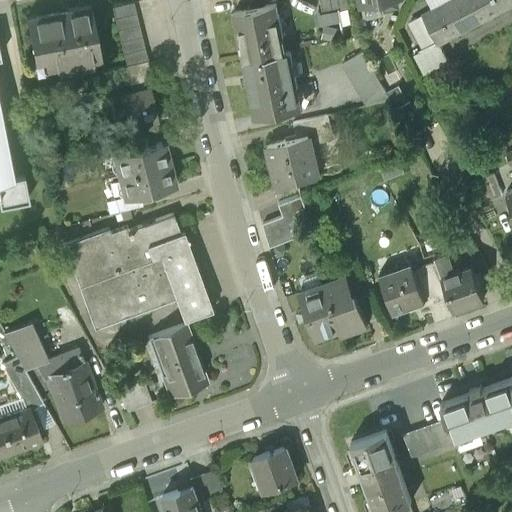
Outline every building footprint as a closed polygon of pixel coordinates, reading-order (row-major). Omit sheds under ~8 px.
[(347,0),(320,0),(323,10),(349,5),(347,0)] [(511,0),(446,0),(413,18),(427,47),(428,47),(440,41),(469,25),(470,27),(477,24),(476,21),(511,1),(511,0)] [(133,1),(111,6),(126,64),(147,59),(147,58),(133,1)] [(277,2),(234,10),(243,58),(286,49),(277,2)] [(90,3),(26,16),(34,56),(43,54),(45,65),(100,55),(90,3)] [(440,41),(428,47),(427,47),(415,53),(425,72),(450,58),(440,41)] [(286,49),(243,58),(255,115),(302,106),(290,48),(286,49)] [(363,49),(343,61),(367,102),(390,96),(363,49)] [(5,53),(0,54),(0,56),(0,55),(0,96),(7,96),(9,93),(10,89),(11,84),(5,53)] [(0,202),(28,197),(23,172),(13,174),(7,146),(1,115),(0,109),(0,55),(0,56),(0,54),(0,202)] [(147,59),(126,64),(132,90),(149,86),(149,87),(153,86),(147,59)] [(132,90),(107,96),(114,126),(156,116),(149,87),(149,86),(132,90)] [(329,111),(293,120),(297,135),(309,132),(332,126),(329,111)] [(17,112),(1,115),(7,146),(23,143),(17,112)] [(297,135),(268,142),(277,182),(278,183),(297,178),(318,173),(309,132),(297,135)] [(125,138),(101,144),(104,156),(114,154),(114,152),(116,152),(128,149),(125,138)] [(128,149),(116,152),(114,152),(114,154),(119,174),(168,162),(163,140),(161,140),(161,141),(128,149)] [(168,162),(119,174),(125,194),(125,196),(127,195),(139,192),(171,184),(172,184),(174,184),(168,162)] [(494,172),(483,176),(491,198),(502,193),(494,172)] [(297,178),(278,183),(277,182),(274,183),(279,203),(301,195),(301,194),(297,178)] [(139,192),(127,195),(125,196),(125,194),(114,197),(118,209),(142,203),(139,192)] [(301,195),(279,203),(283,215),(263,223),(270,246),(294,236),(292,228),(303,224),(298,209),(305,206),(301,195)] [(172,212),(128,228),(127,224),(110,230),(109,226),(64,242),(93,323),(125,311),(126,313),(175,296),(183,318),(211,307),(183,230),(179,231),(172,212)] [(488,266),(473,239),(459,244),(466,264),(472,262),(475,270),(488,266)] [(466,264),(455,268),(448,248),(435,253),(437,259),(442,273),(449,292),(454,307),(484,296),(475,270),(472,262),(466,264)] [(437,259),(426,264),(438,296),(449,292),(442,273),(437,259)] [(370,292),(353,260),(342,264),(345,274),(347,274),(354,292),(356,292),(358,297),(370,292)] [(411,265),(382,275),(381,271),(379,272),(393,311),(409,306),(411,310),(413,309),(411,305),(425,300),(415,272),(411,261),(409,261),(411,265)] [(438,296),(426,264),(422,265),(424,269),(415,272),(425,300),(438,296)] [(345,274),(324,282),(325,285),(340,327),(339,328),(341,332),(367,323),(358,297),(356,292),(354,292),(347,274),(345,274)] [(325,285),(311,290),(310,287),(299,291),(315,336),(339,328),(340,327),(325,285)] [(31,319),(3,332),(18,358),(39,350),(43,349),(31,319)] [(186,321),(147,336),(147,337),(156,334),(161,348),(157,350),(173,392),(168,394),(169,396),(208,382),(186,321)] [(78,347),(43,360),(39,350),(18,358),(24,370),(35,364),(43,377),(45,377),(50,392),(52,391),(63,421),(101,407),(81,352),(80,353),(78,347)] [(42,402),(17,358),(2,363),(22,398),(25,408),(30,407),(42,402)] [(482,384),(470,388),(471,391),(442,401),(448,419),(454,435),(455,435),(511,414),(511,376),(483,387),(482,384)] [(143,379),(115,389),(127,411),(151,402),(143,379)] [(25,408),(0,417),(0,418),(12,452),(42,441),(30,407),(25,408)] [(0,418),(0,455),(12,452),(0,418)] [(448,419),(405,434),(412,456),(456,440),(455,435),(454,435),(448,419)] [(410,500),(385,431),(353,443),(377,511),(389,508),(409,501),(410,500)] [(286,446),(253,458),(265,490),(298,478),(286,446)] [(216,470),(203,475),(210,495),(223,491),(216,470)] [(203,475),(190,479),(192,485),(193,485),(198,500),(210,495),(203,475)] [(192,485),(164,496),(169,511),(202,511),(198,500),(193,485),(192,485)] [(305,495),(286,502),(289,511),(291,511),(308,506),(309,506),(305,495)] [(412,511),(409,501),(389,508),(390,511),(412,511)]
